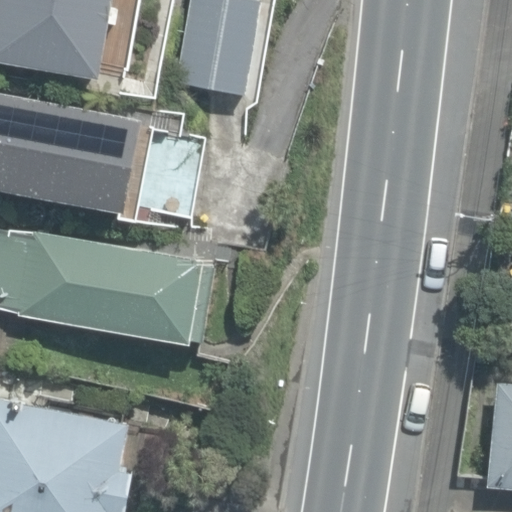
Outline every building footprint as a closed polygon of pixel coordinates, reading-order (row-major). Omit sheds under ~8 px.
[(0,0),(0,57),(97,75),(110,0),(0,0)] [(189,0),(176,81),(246,92),(261,0),(189,0)] [(126,202),(191,213),(203,137),(141,127),(143,116),(0,89),(0,184),(125,208),(126,202)] [(20,311),(188,339),(189,334),(203,336),(215,264),(0,227),(0,305),(20,309),(20,311)] [(511,381),(498,380),(487,482),(511,484),(511,381)] [(0,511),(124,511),(132,471),(120,468),(128,420),(0,398),(0,511)] [(130,511),(192,511),(193,508),(133,496),(130,511)]
